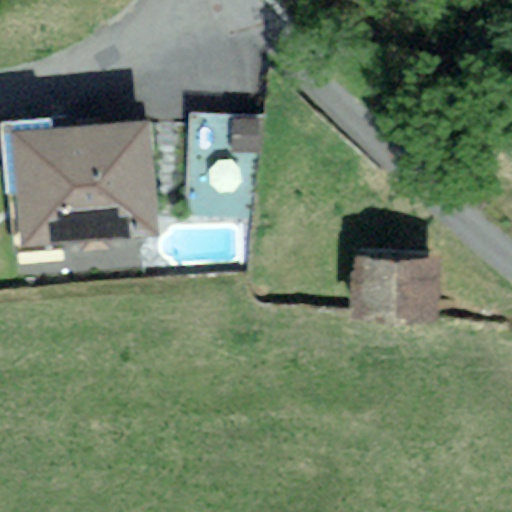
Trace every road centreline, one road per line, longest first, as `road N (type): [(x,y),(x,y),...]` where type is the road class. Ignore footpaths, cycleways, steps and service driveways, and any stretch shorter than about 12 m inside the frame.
road 1 (residential): [(225,0),(279,36),(376,140),(511,258)]
road 2 (residential): [(168,0),(145,34),(108,60),(50,83),(0,90)]
